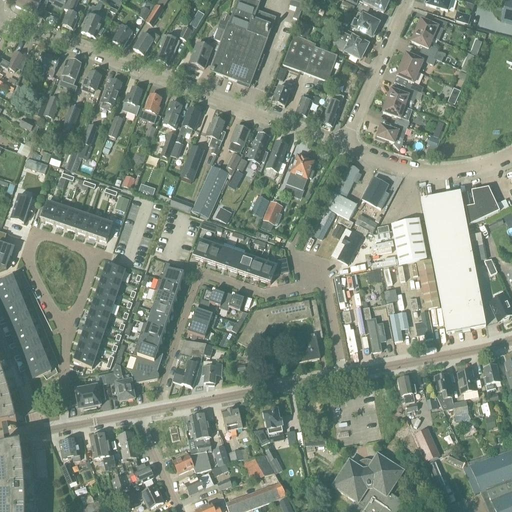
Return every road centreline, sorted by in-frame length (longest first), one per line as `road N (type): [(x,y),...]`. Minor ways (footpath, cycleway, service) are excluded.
road 1 (residential): [(344,148),(0,22)]
road 2 (residential): [(65,339),(97,254),(35,232),(25,260),(60,330)]
road 3 (residential): [(135,416),(340,376)]
road 4 (residential): [(340,376),(511,341)]
road 5 (residential): [(511,154),(473,169),(432,172),(344,148)]
road 6 (residential): [(344,148),(407,0)]
